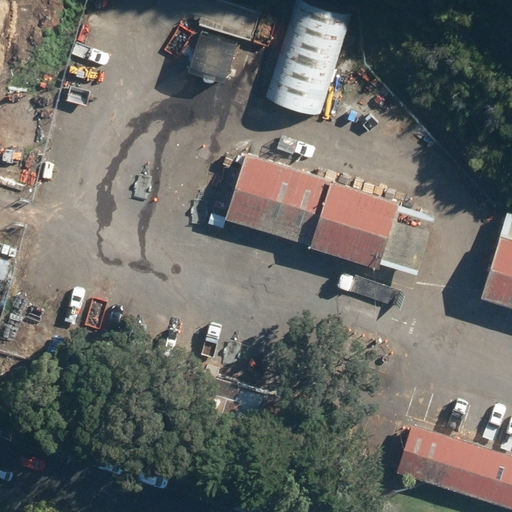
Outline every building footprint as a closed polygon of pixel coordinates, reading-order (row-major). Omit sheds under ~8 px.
[(318,111),(335,116),(358,42),(346,38),(354,12),(315,0),(292,0),(261,101),(316,118),(318,111)] [(222,85),(234,38),(196,28),(183,75),(222,85)] [(240,149),(218,215),(413,279),(434,213),(240,149)] [(511,236),(493,230),(471,296),(511,309),(511,236)] [(511,501),(511,446),(400,414),(385,463),(511,501)]
